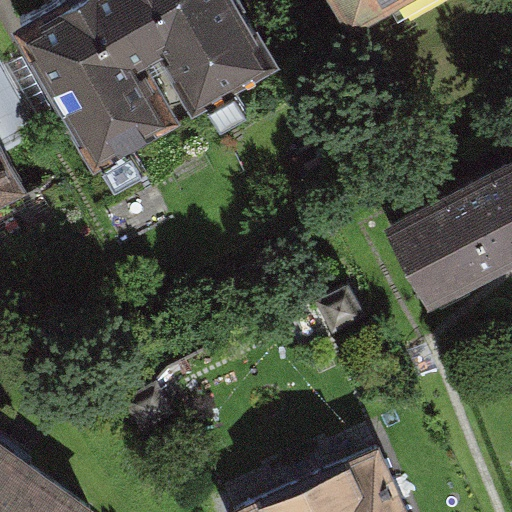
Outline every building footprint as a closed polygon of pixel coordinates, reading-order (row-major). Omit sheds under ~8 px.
[(238,0),(66,0),(20,24),(94,165),(180,120),(148,60),(169,49),(198,104),(272,65),(238,0)] [(332,0),(353,36),(418,0),(332,0)] [(0,69),(0,214),(60,182),(0,69)] [(511,159),(391,224),(437,310),(511,269),(511,159)] [(101,511),(0,443),(0,511),(101,511)] [(412,511),(384,447),(233,511),(412,511)]
